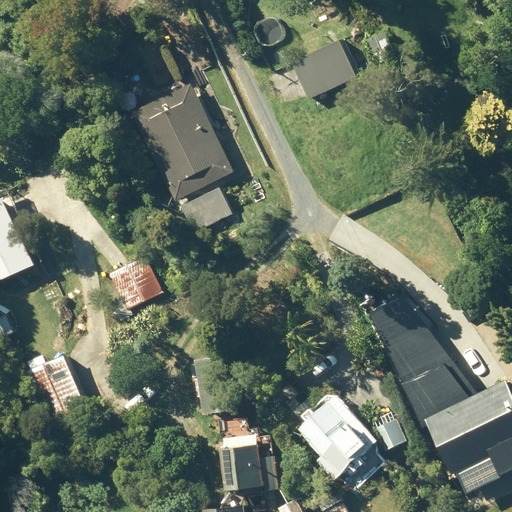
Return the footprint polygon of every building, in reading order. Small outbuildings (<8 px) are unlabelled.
[(212,63),(189,12),(157,27),(181,78),(212,63)] [(303,62),(320,103),(363,84),(346,44),(303,62)] [(138,112),(181,201),(241,172),(198,83),(138,112)] [(0,204),(0,283),(0,284),(47,264),(18,197),(0,204)] [(117,272),(133,307),(170,290),(154,255),(117,272)] [(34,371),(59,430),(99,413),(75,354),(34,371)] [(226,355),(192,356),(193,410),(228,409),(226,355)] [(511,385),(441,418),(468,474),(511,453),(511,385)] [(393,439),(383,429),(350,393),(310,429),(332,454),(326,459),(346,483),(390,442),(393,439)] [(383,429),(393,439),(390,442),(394,450),(418,439),(407,417),(383,429)] [(83,431),(90,444),(108,435),(101,421),(83,431)] [(233,437),(237,490),(288,486),(285,454),(273,455),(272,446),(269,446),(268,435),(233,437)] [(405,475),(415,496),(438,486),(427,465),(405,475)] [(311,511),(307,497),(286,503),(288,511),(311,511)]
